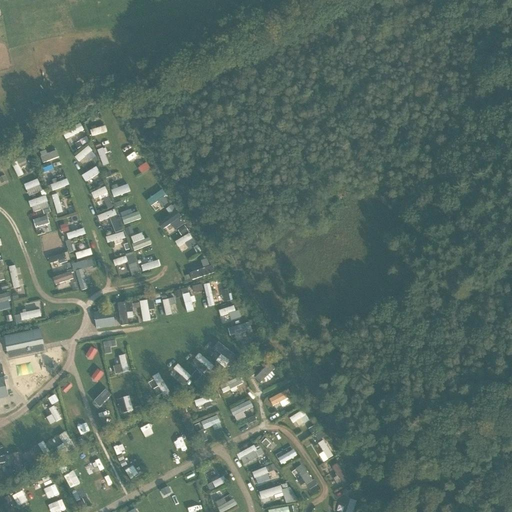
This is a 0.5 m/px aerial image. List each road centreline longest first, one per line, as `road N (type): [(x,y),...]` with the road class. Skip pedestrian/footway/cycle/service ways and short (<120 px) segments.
road 1 (track): [(84,334),(96,296),(148,282),(166,266),(106,115)]
road 2 (track): [(309,511),(323,499),(324,482),(296,441),(263,426),(127,500)]
road 3 (track): [(0,424),(60,379),(75,340),(142,328)]
road 4 (track): [(388,511),(423,459),(511,403)]
road 5 (track): [(106,290),(109,279),(57,135)]
road 6 (track): [(86,308),(40,292),(0,210)]
